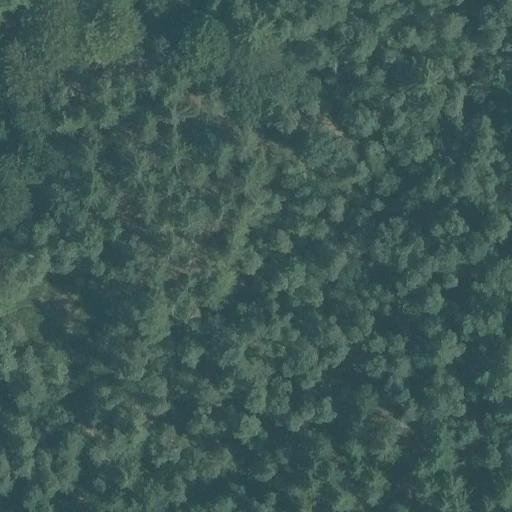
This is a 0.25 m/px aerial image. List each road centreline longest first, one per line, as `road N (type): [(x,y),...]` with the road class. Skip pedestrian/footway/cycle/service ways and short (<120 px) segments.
road 1 (track): [(162,0),(511,237)]
road 2 (track): [(0,119),(63,0)]
